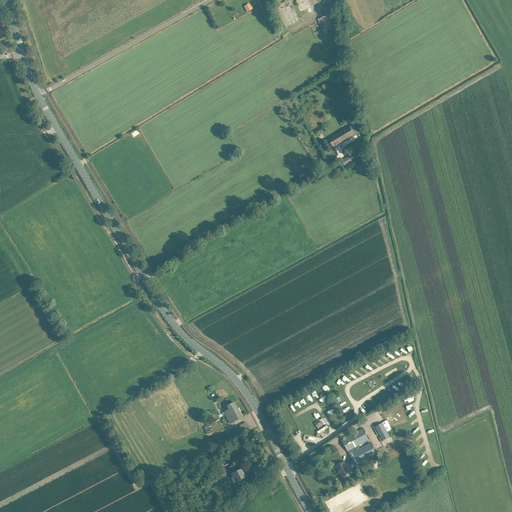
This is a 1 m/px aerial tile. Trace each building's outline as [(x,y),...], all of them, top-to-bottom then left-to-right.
[(300,0),(303,13),(314,10),(311,0),(300,0)] [(250,10),(256,7),(253,1),(247,4),(250,10)] [(297,17),(290,17),(290,18),(292,23),(293,23),(303,19),(301,14),(301,16),(299,10),(299,11),(297,6),(297,5),(295,5),(296,9),(295,10),(297,17)] [(291,9),(286,9),(286,6),(283,6),(285,17),(293,16),(291,9)] [(328,140),(333,147),(357,133),(353,125),(348,127),(344,130),(328,140)] [(341,161),(344,165),(344,166),(355,160),(354,159),(352,155),(351,154),(341,161)] [(231,424),(237,420),(243,417),(234,402),(232,403),(227,406),(229,410),(224,412),(231,424)] [(246,422),(241,425),(227,433),(230,438),(237,434),(248,427),(246,422)] [(378,425),(375,427),(379,434),(382,441),(390,437),(388,433),(385,428),(381,430),(378,425)] [(362,428),(341,440),(347,452),(348,451),(358,445),(366,441),(369,440),(362,428)] [(349,454),(355,466),(377,454),(370,442),(368,444),(360,448),(349,454)] [(344,462),(335,467),(339,474),(340,473),(342,477),(346,475),(347,475),(347,474),(351,472),(348,466),(347,467),(344,462)] [(232,466),(225,469),(225,467),(221,469),(224,475),(227,473),(228,476),(230,475),(231,478),(234,477),(236,482),(241,479),(245,477),(241,469),(235,472),(232,466)]
